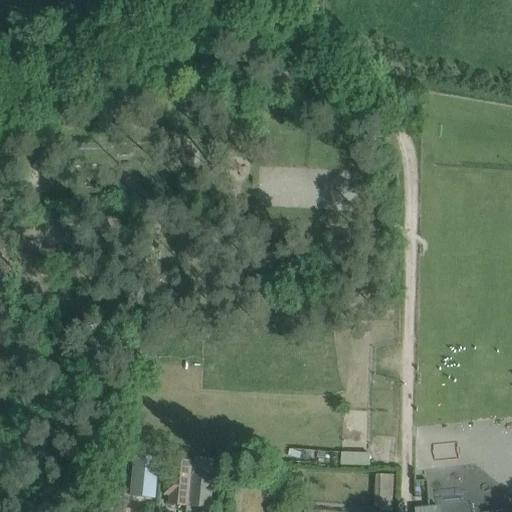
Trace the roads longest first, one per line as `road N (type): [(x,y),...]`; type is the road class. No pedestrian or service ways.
road 1 (track): [(409,222),(405,511)]
road 2 (track): [(409,222),(409,166),(387,99),(317,0)]
